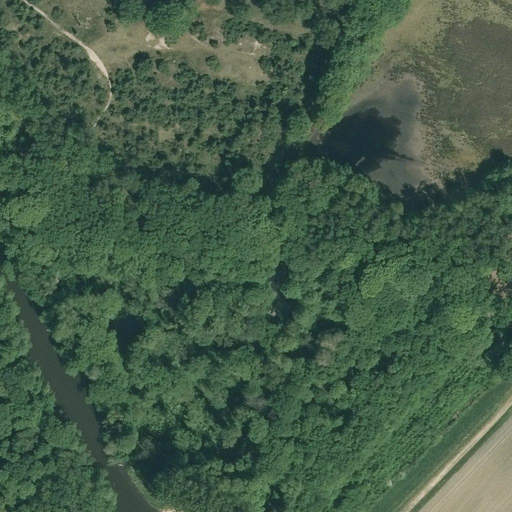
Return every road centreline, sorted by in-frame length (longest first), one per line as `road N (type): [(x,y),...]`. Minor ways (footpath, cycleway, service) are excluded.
road 1 (track): [(268,236),(511,334)]
road 2 (track): [(97,333),(268,236)]
road 3 (track): [(511,392),(394,511)]
